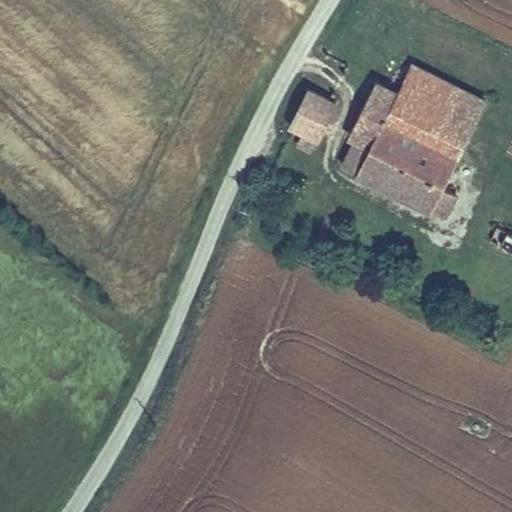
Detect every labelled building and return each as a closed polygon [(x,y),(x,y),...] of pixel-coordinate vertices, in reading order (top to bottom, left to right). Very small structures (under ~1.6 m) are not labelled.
[(377,119),(446,154),(474,101),(405,66),(393,88),(377,119)] [(432,181),(446,154),(377,119),(393,88),(372,78),(344,132),(351,136),(338,161),(443,215),(455,192),(432,181)] [(307,98),(302,108),(324,119),(329,110),(307,98)] [(324,119),(302,108),(293,125),(301,129),(296,139),(310,147),(324,119)] [(511,207),(498,237),(511,243),(511,207)]
